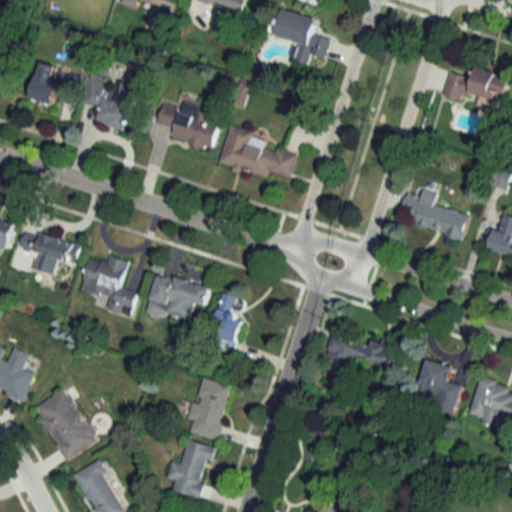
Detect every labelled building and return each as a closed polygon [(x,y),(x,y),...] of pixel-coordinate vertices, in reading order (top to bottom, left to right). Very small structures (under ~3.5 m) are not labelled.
[(201,0),(201,1),(246,13),(249,0),(201,0)] [(320,20),(284,9),(275,35),(301,43),(295,61),(310,65),(313,56),(326,59),(332,39),(315,34),(320,20)] [(0,85),(3,87),(10,61),(0,58),(0,85)] [(53,104),(63,67),(41,62),(31,99),(53,104)] [(445,93),(479,103),(478,105),(493,109),(496,100),(505,103),(511,77),(478,67),(474,79),(451,72),(445,93)] [(100,121),(125,129),(140,85),(128,81),(125,92),(106,85),(108,78),(93,73),(83,103),(104,109),(100,121)] [(213,150),(223,114),(185,103),(183,109),(165,104),(160,123),(176,128),(173,138),(213,150)] [(298,155),(266,147),(268,140),(255,137),(256,131),(232,125),(221,165),(270,178),(272,171),(293,177),(298,155)] [(509,189),(511,178),(511,171),(499,167),(493,184),(509,189)] [(471,215),(436,205),(439,193),(423,189),(421,196),(409,193),(405,207),(416,210),(412,224),(465,239),(471,215)] [(490,249),(511,255),(511,215),(500,212),(490,249)] [(18,223),(0,217),(0,246),(10,249),(18,223)] [(83,245),(28,228),(22,248),(42,254),(37,269),(55,274),(60,258),(77,263),(83,245)] [(134,315),(139,290),(125,287),(131,260),(110,256),(109,262),(90,258),(83,290),(111,296),(109,310),(134,315)] [(212,285),(159,272),(149,312),(191,323),(196,303),(207,306),(212,285)] [(238,342),(248,297),(224,292),(214,337),(238,342)] [(399,345),(375,338),(373,345),(334,335),(323,376),(348,382),(354,360),(393,370),(399,345)] [(8,347),(0,344),(0,387),(28,397),(37,372),(28,369),(33,354),(16,348),(12,361),(4,358),(8,347)] [(456,367),(429,359),(417,399),(457,411),(466,384),(452,380),(456,367)] [(511,386),(511,384),(481,376),(469,416),(497,425),(500,415),(511,418),(511,395),(510,395),(511,386)] [(219,439),(234,385),(205,377),(199,402),(194,401),(189,419),(196,421),(193,432),(219,439)] [(72,387),(37,406),(66,460),(101,442),(72,387)] [(307,459),(316,459),(317,438),(308,437),(307,459)] [(175,491),(202,499),(206,482),(204,482),(214,446),(191,439),(184,465),(174,462),(170,477),(178,480),(175,491)] [(74,475),(95,511),(128,511),(99,460),(74,475)]
